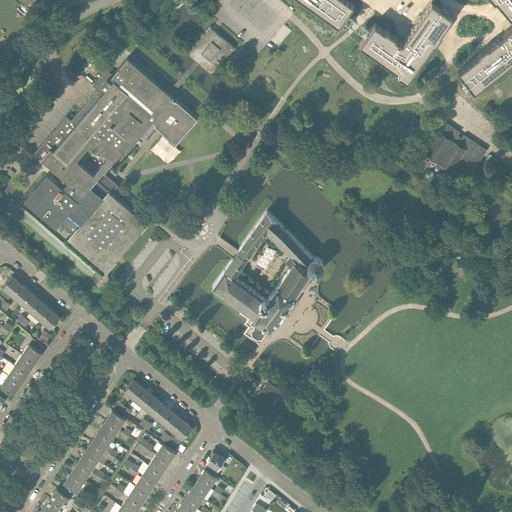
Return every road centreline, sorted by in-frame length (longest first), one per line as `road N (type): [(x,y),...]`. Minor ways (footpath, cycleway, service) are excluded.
road 1 (residential): [(36,481),(120,354)]
road 2 (unclassified): [(0,90),(60,30),(111,0)]
road 3 (residential): [(78,315),(0,436)]
